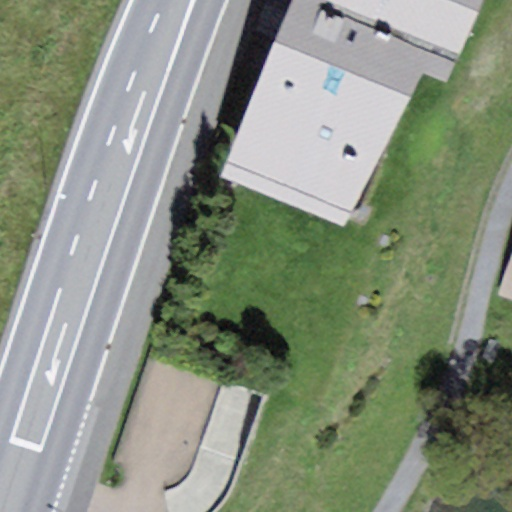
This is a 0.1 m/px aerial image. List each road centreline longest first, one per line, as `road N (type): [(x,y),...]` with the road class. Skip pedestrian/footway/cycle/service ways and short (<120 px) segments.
road 1 (primary): [(175,0),(135,82),(0,495)]
road 2 (track): [(511,178),(470,352),(385,511)]
road 3 (unknown): [(220,374),(154,511)]
